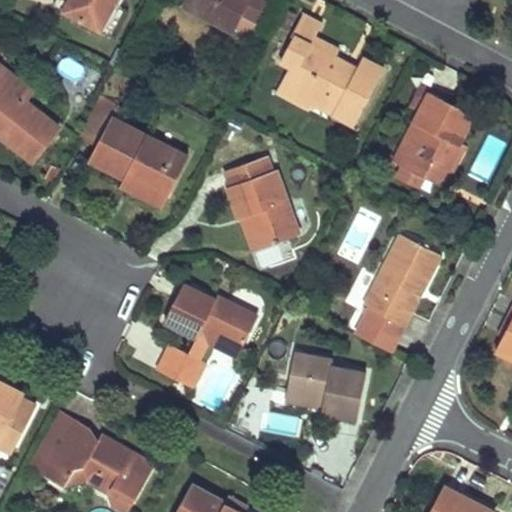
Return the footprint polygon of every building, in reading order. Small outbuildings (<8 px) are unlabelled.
[(70,0),(64,11),(101,30),(116,0),(70,0)] [(183,0),(181,6),(232,34),(242,15),(256,22),(268,0),(183,0)] [(297,15),(286,9),(280,20),(291,25),(297,15)] [(306,14),(303,18),(321,27),(323,23),(306,14)] [(303,18),(284,56),(306,69),(294,93),(311,102),(314,104),(319,97),(337,107),(334,114),(355,126),(384,70),(363,59),(357,70),(355,75),(342,68),(345,63),(336,58),(311,44),(316,37),(321,27),(303,18)] [(316,37),(311,44),(336,58),(339,51),(316,37)] [(284,56),(281,62),(290,68),(277,92),(308,109),(311,102),(294,93),(306,69),(284,56)] [(345,63),(342,68),(355,75),(357,70),(345,63)] [(0,138),(31,163),(59,128),(25,100),(11,89),(19,80),(0,64),(0,138)] [(19,80),(11,89),(25,100),(32,91),(19,80)] [(423,81),(410,106),(421,111),(430,93),(448,101),(451,96),(423,81)] [(421,111),(404,145),(413,149),(403,166),(398,177),(419,188),(425,177),(429,168),(445,176),(448,170),(456,154),(450,151),(455,142),(460,145),(462,142),(475,114),(448,101),(430,93),(421,111)] [(100,95),(78,137),(96,146),(112,116),(118,104),(100,95)] [(319,97),(314,104),(334,114),(337,107),(319,97)] [(96,146),(89,160),(125,180),(126,181),(129,174),(169,194),(189,155),(112,116),(96,146)] [(469,146),(462,142),(460,145),(456,154),(448,170),(456,174),(469,146)] [(450,151),(456,154),(460,145),(455,142),(450,151)] [(404,145),(395,162),(403,166),(413,149),(404,145)] [(267,156),(225,170),(231,186),(227,187),(238,219),(242,218),(252,214),(255,222),(254,222),(263,247),(298,234),(276,169),(272,171),(267,156)] [(429,168),(425,177),(440,185),(445,176),(429,168)] [(161,209),(169,194),(129,174),(126,181),(125,180),(120,189),(161,209)] [(252,214),(242,218),(253,250),(263,247),(254,222),(255,222),(252,214)] [(442,256),(401,235),(365,305),(369,307),(356,334),(390,353),(405,326),(412,312),(408,309),(419,288),(424,290),(442,256)] [(184,284),(165,321),(198,338),(202,329),(242,350),(258,318),(218,297),(216,301),(184,284)] [(419,288),(408,309),(412,312),(424,290),(419,288)] [(511,320),(496,352),(511,359),(511,320)] [(202,329),(198,338),(238,358),(242,350),(202,329)] [(165,356),(199,373),(204,362),(171,345),(165,356)] [(295,354),(287,395),(324,401),(323,409),(322,413),(359,420),(367,372),(332,366),(333,361),(295,354)] [(157,371),(190,389),(199,373),(165,356),(157,371)] [(0,446),(12,452),(36,405),(8,390),(5,394),(0,391),(0,446)] [(287,395),(285,401),(323,409),(324,401),(287,395)] [(57,409),(28,464),(46,475),(77,420),(57,409)] [(270,411),(265,429),(296,438),(302,420),(270,411)] [(158,467),(104,434),(98,441),(87,434),(92,428),(77,420),(46,475),(65,486),(87,479),(135,507),(158,467)] [(92,428),(87,434),(98,441),(92,428)] [(192,483),(176,511),(246,511),(250,505),(230,494),(225,502),(192,483)] [(447,486),(433,511),(495,511),(496,511),(447,486)]
